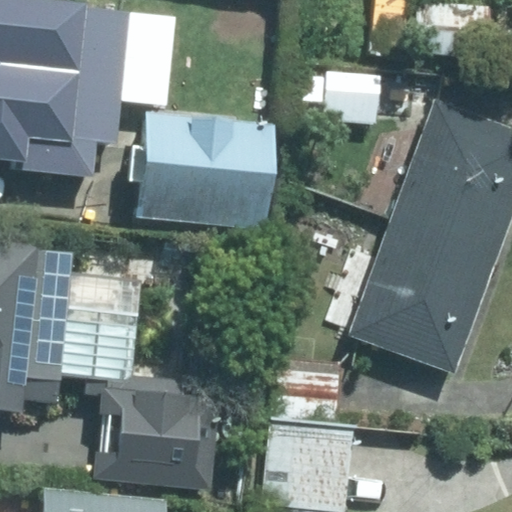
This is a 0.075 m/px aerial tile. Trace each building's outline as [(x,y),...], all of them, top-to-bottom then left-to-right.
[(0,0),(0,164),(61,170),(77,8),(0,0)] [(511,138),(426,107),(341,336),(452,377),(511,213),(511,138)] [(256,234),(266,128),(140,116),(130,222),(256,234)] [(63,254),(0,248),(0,399),(50,404),(63,254)] [(205,404),(98,393),(88,481),(195,493),(205,404)] [(335,511),(347,434),(262,421),(250,499),(335,511)] [(153,511),(154,504),(43,496),(41,511),(153,511)]
